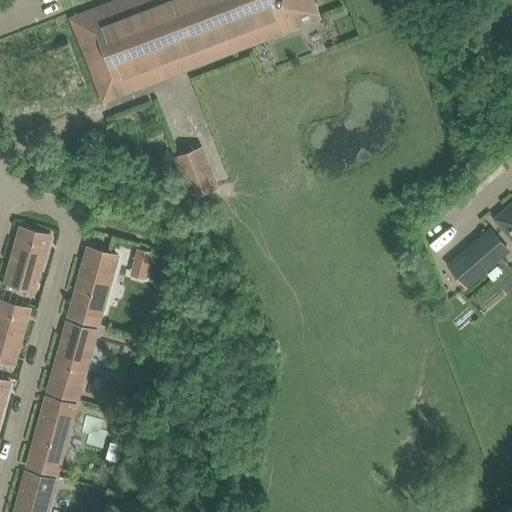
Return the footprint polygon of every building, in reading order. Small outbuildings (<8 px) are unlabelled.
[(173,6),(171,0),(122,0),(74,19),(105,98),(173,71),(168,58),(157,28),(169,24),(164,10),(173,6)] [(230,0),(210,8),(169,24),(157,28),(168,58),(259,23),(262,21),(259,13),(272,8),(269,0),(230,0)] [(171,0),(173,6),(164,10),(169,24),(210,8),(207,0),(171,0)] [(207,0),(210,8),(230,0),(269,0),(272,8),(259,13),(262,21),(259,23),(265,37),(273,33),(273,34),(301,24),(301,22),(296,10),(313,3),(313,5),(315,4),(313,0),(207,0)] [(67,38),(54,43),(5,62),(25,114),(87,90),(67,38)] [(202,146),(179,155),(176,156),(191,196),(217,186),(202,146)] [(511,201),(493,218),(511,239),(511,201)] [(21,225),(18,239),(6,281),(35,289),(50,234),(21,225)] [(470,246),(458,256),(448,265),(467,286),(489,267),(470,246)] [(138,248),(135,261),(151,266),(154,252),(138,248)] [(104,265),(85,259),(70,315),(99,323),(118,254),(108,251),(104,265)] [(0,358),(14,362),(30,307),(20,304),(16,318),(0,312),(0,358)] [(68,320),(64,334),(49,389),(78,398),(97,329),(68,320)] [(0,413),(10,380),(0,377),(0,413)] [(47,395),(43,408),(28,464),(57,472),(76,403),(47,395)] [(117,410),(112,429),(124,433),(129,413),(117,410)] [(23,483),(14,511),(45,511),(55,478),(45,475),(26,470),(23,483)]
